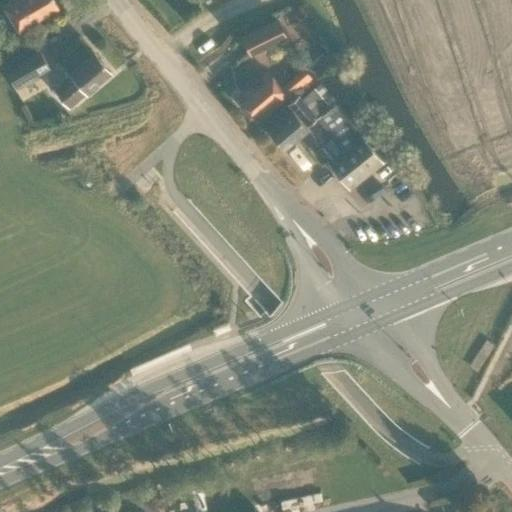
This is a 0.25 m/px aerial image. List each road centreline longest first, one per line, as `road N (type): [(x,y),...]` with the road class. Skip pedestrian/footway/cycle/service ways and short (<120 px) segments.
road 1 (primary): [(0,467),(367,312)]
road 2 (tertiary): [(367,312),(120,0)]
road 3 (tertiary): [(511,479),(367,312)]
road 4 (primary): [(367,312),(511,251)]
